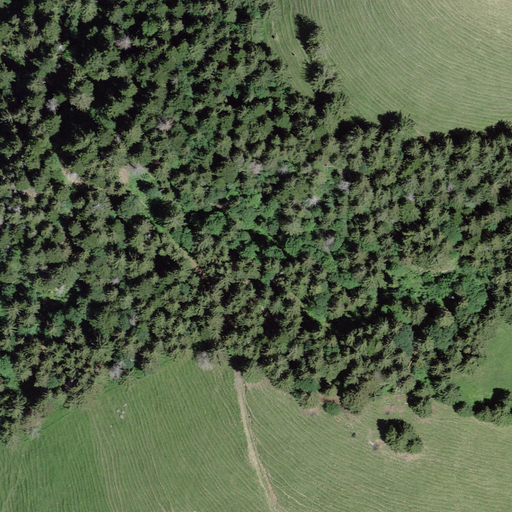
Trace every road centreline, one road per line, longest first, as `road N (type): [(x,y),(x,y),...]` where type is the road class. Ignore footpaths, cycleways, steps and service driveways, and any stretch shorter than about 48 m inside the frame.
road 1 (track): [(161,244),(198,267),(230,313),(254,467),(274,511)]
road 2 (track): [(161,244),(61,160),(91,29),(88,0)]
